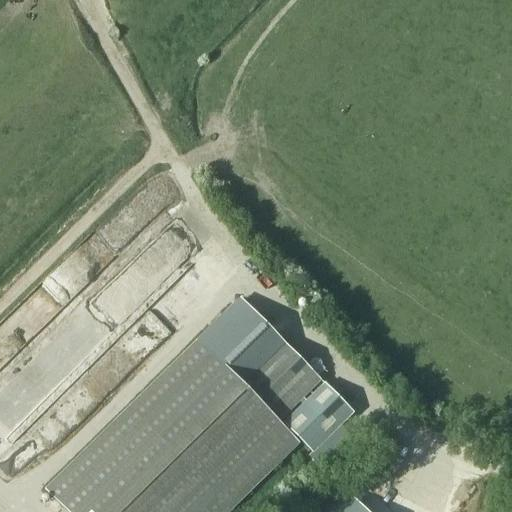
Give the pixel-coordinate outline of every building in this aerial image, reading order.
[(176,245),(190,260),(218,235),(193,208),(173,227),(183,238),(176,245)] [(277,422),(320,380),(242,300),(46,492),(66,511),(230,511),(299,444),(277,422)] [(285,424),(313,453),(353,414),(325,385),(285,424)] [(10,389),(0,397),(0,415),(14,433),(27,422),(16,408),(21,403),(10,389)] [(365,511),(356,503),(346,511),(365,511)]
